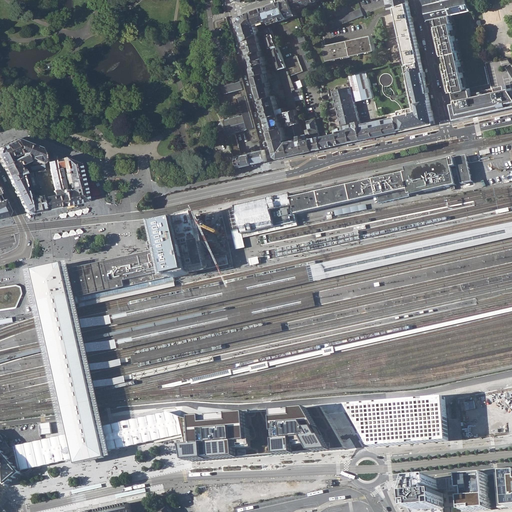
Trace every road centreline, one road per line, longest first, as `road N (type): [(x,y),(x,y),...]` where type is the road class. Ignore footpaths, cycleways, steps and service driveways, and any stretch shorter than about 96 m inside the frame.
road 1 (residential): [(317,165),(272,162),(231,11)]
road 2 (tertiary): [(153,203),(317,165)]
road 3 (tertiary): [(153,203),(0,241)]
road 4 (residential): [(417,0),(447,134)]
road 5 (tertiary): [(511,444),(376,459)]
road 6 (tertiary): [(317,165),(447,134)]
